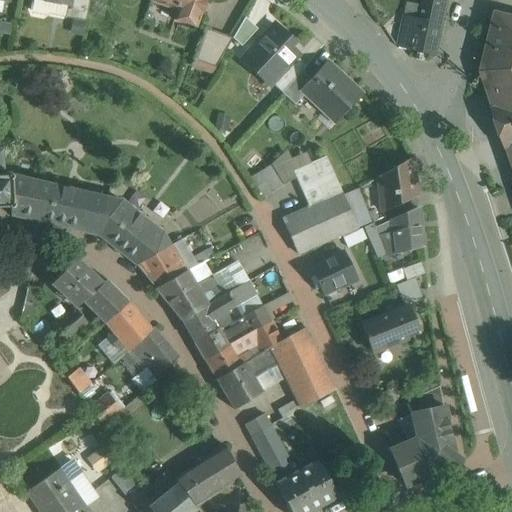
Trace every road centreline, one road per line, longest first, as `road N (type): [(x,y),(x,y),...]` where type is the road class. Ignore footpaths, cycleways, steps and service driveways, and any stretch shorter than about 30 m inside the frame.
road 1 (residential): [(272,511),(136,280),(87,245),(0,220)]
road 2 (residential): [(246,187),(408,508)]
road 3 (tertiary): [(511,385),(461,204),(419,107)]
road 4 (tertiary): [(419,107),(329,0)]
road 5 (residential): [(419,107),(449,87),(469,0)]
